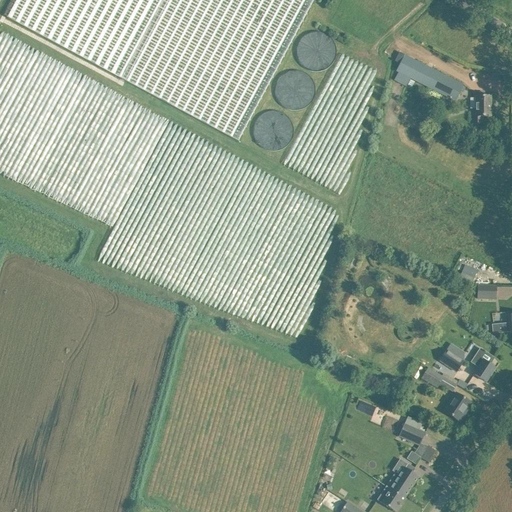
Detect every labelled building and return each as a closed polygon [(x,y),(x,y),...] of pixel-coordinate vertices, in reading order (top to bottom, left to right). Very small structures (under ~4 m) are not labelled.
[(16,0),(7,18),(238,142),(314,0),(313,0),(16,0)] [(329,69),(330,34),(300,33),(299,68),(329,69)] [(406,87),(410,79),(455,101),(463,85),(404,55),(396,71),(398,72),(394,80),(406,87)] [(273,97),(302,110),(315,81),(287,68),(273,97)] [(484,93),(473,93),(473,97),(476,97),(476,116),(473,116),(473,124),(481,124),(481,117),(490,117),(490,97),(484,97),(484,93)] [(260,112),(256,146),(287,149),(291,116),(260,112)] [(471,286),(474,279),(461,273),(458,281),(471,286)] [(477,300),(496,301),(496,286),(477,286),(477,300)] [(493,333),(511,331),(511,314),(508,315),(509,324),(492,325),(493,333)] [(495,368),(490,365),(494,358),(486,353),(486,352),(484,351),(480,349),(471,362),(478,368),(474,374),(486,382),(495,368)] [(439,362),(457,373),(464,362),(446,350),(439,362)] [(423,370),(417,367),(411,378),(416,381),(423,370)] [(438,388),(440,385),(447,390),(452,393),(456,387),(442,378),(427,369),(421,379),(437,389),(438,388)] [(456,384),(457,385),(463,389),(464,389),(466,385),(459,381),(458,383),(456,384)] [(470,402),(456,393),(444,412),(459,422),(464,414),(462,413),(470,402)] [(420,445),(424,435),(425,433),(420,431),(405,424),(404,424),(399,436),(419,446),(420,445)] [(428,463),(436,451),(428,446),(427,448),(421,458),(428,463)] [(406,459),(415,465),(420,458),(414,454),(411,452),(406,459)] [(394,511),(395,511),(405,497),(419,477),(411,472),(413,468),(415,469),(407,463),(406,465),(398,477),(395,475),(395,473),(394,475),(377,500),(394,511)] [(361,511),(347,502),(340,511),(361,511)]
